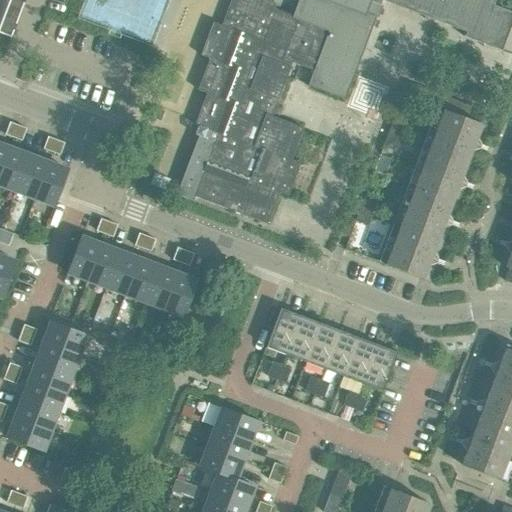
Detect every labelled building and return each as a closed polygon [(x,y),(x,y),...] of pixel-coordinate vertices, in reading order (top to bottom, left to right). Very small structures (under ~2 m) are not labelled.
[(0,0),(0,34),(10,38),(24,0),(0,0)] [(344,100),(375,18),(374,17),(378,5),(379,6),(381,1),(424,17),(423,19),(431,19),(465,32),(463,37),(501,51),(511,21),(511,13),(492,6),(494,0),(298,0),(292,17),(274,10),(268,13),(260,10),(263,0),(230,0),(221,26),(212,23),(200,56),(209,59),(197,90),(206,94),(194,125),(197,126),(194,135),(198,136),(175,195),(193,202),(194,197),(266,224),(278,193),(287,196),(299,163),(290,160),(302,129),(271,117),(292,60),(314,68),(307,86),(344,100)] [(465,119),(470,107),(407,83),(402,95),(443,110),(384,265),(422,279),(481,125),(465,119)] [(13,138),(17,126),(9,123),(4,135),(13,138)] [(383,145),(395,149),(403,128),(391,123),(383,145)] [(21,141),(25,129),(17,126),(13,138),(21,141)] [(51,152),(55,140),(47,137),(42,149),(51,152)] [(59,155),(63,143),(55,140),(51,152),(59,155)] [(0,171),(10,146),(3,144),(3,146),(0,145),(0,171)] [(0,185),(14,191),(28,156),(15,151),(16,149),(10,146),(0,171),(0,185)] [(34,199),(48,161),(41,158),(41,161),(28,156),(14,191),(34,199)] [(53,206),(66,173),(67,170),(53,165),(54,163),(48,161),(34,199),(53,206)] [(354,221),(366,226),(375,204),(363,200),(354,221)] [(104,234),(108,222),(100,219),(96,231),(104,234)] [(112,238),(116,226),(108,222),(104,234),(112,238)] [(0,243),(7,247),(12,234),(4,231),(0,241),(0,243)] [(142,249),(146,237),(138,234),(134,246),(142,249)] [(86,281),(100,243),(94,240),(93,242),(80,237),(66,273),(86,281)] [(150,252),(154,240),(146,237),(142,249),(150,252)] [(105,288),(119,252),(106,247),(106,245),(100,243),(86,281),(105,288)] [(511,246),(504,268),(508,269),(503,281),(511,284),(511,246)] [(180,263),(184,251),(176,248),(172,260),(180,263)] [(188,266),(192,254),(184,251),(180,263),(188,266)] [(124,295),(139,257),(132,255),(132,257),(119,252),(105,288),(124,295)] [(0,297),(1,298),(15,262),(1,257),(2,255),(0,254),(0,297)] [(143,302),(157,267),(144,262),(145,260),(139,257),(124,295),(143,302)] [(163,310),(177,272),(171,269),(170,271),(157,267),(143,302),(163,310)] [(182,317),(196,281),(182,276),(183,274),(177,272),(163,310),(182,317)] [(285,355),(300,316),(279,309),(265,348),(285,355)] [(304,363),(319,324),(300,316),(285,355),(304,363)] [(78,355),(86,335),(50,322),(45,336),(43,335),(41,341),(78,355)] [(323,370),(338,331),(319,324),(304,363),(323,370)] [(32,338),(35,330),(23,325),(20,333),(32,338)] [(342,377),(356,338),(338,331),(323,370),(342,377)] [(29,346),(32,338),(20,333),(17,342),(29,346)] [(361,384),(375,345),(356,338),(342,377),(361,384)] [(71,375),(78,355),(41,341),(38,347),(40,348),(35,361),(71,375)] [(381,392),(396,353),(375,345),(361,384),(381,392)] [(498,479),(511,442),(511,351),(504,349),(460,465),(498,479)] [(64,394),(71,375),(35,361),(30,374),(28,373),(26,379),(64,394)] [(18,376),(21,368),(9,363),(6,372),(18,376)] [(275,380),(280,366),(271,363),(266,377),(275,380)] [(284,384),(290,370),(280,366),(275,380),(284,384)] [(15,384),(18,376),(6,372),(2,380),(15,384)] [(313,395),(319,381),(309,377),(304,391),(313,395)] [(56,413),(64,394),(26,379),(24,385),(26,386),(21,399),(56,413)] [(323,398),(328,384),(319,381),(313,395),(323,398)] [(352,409),(357,395),(347,392),(342,406),(352,409)] [(361,412),(366,398),(357,395),(352,409),(361,412)] [(49,432),(56,413),(21,399),(16,412),(14,411),(11,418),(49,432)] [(256,430),(259,423),(221,408),(213,428),(249,442),(254,429),(256,430)] [(42,452),(49,432),(11,418),(9,423),(11,424),(6,438),(42,452)] [(244,455),(249,442),(213,428),(206,447),(244,462),(246,455),(244,455)] [(294,445),(297,437),(285,433),(282,441),(294,445)] [(242,468),(244,462),(206,447),(199,467),(217,474),(234,481),(235,480),(240,467),(242,468)] [(282,476),(285,468),(273,464),(270,472),(282,476)] [(335,511),(350,474),(338,470),(321,511),(335,511)] [(279,484),(282,476),(270,472),(267,480),(279,484)] [(247,501),(252,486),(235,480),(234,481),(217,474),(209,494),(247,508),(249,502),(247,501)] [(423,511),(427,503),(389,489),(379,511),(423,511)] [(14,506),(18,494),(10,491),(5,503),(14,506)] [(22,509),(27,497),(18,494),(14,506),(22,509)] [(245,511),(247,508),(209,494),(202,511),(245,511)] [(260,511),(268,511),(271,507),(259,502),(256,510),(260,511)]
